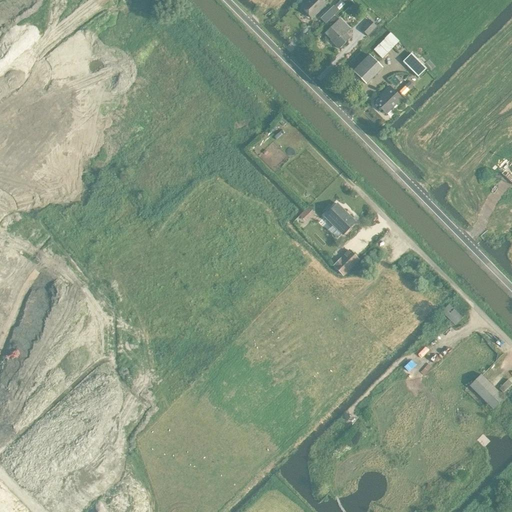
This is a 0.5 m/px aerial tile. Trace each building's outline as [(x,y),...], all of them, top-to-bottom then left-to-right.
[(325,5),(319,0),(309,0),(301,8),(311,18),(325,5)] [(321,18),(326,23),(339,12),(334,6),(321,18)] [(333,17),(328,22),(331,25),(336,20),(333,17)] [(350,38),(346,33),(350,29),(340,19),(325,33),(333,42),(332,43),(338,49),(350,38)] [(369,20),(361,29),(368,36),(376,27),(369,20)] [(393,47),(399,41),(390,33),(384,39),(385,39),(379,44),(373,50),(382,59),(387,53),(388,53),(393,47)] [(418,77),(425,70),(426,69),(411,53),(402,62),(418,77)] [(353,72),(366,84),(382,68),(369,55),(353,72)] [(409,82),(405,86),(409,90),(413,86),(409,82)] [(386,114),(402,99),(389,86),(381,94),(382,96),(375,103),(386,114)] [(511,162),(501,174),(511,184),(511,162)] [(342,235),(355,222),(337,204),(324,217),(342,235)] [(365,246),(355,255),(359,259),(369,250),(365,246)] [(332,266),(343,277),(344,276),(359,260),(349,250),(333,266),(332,266)] [(422,349),(419,346),(412,352),(415,356),(422,349)] [(413,378),(403,368),(378,392),(390,405),(404,391),(402,389),(413,378)] [(469,386),(492,409),(504,398),(480,375),(469,386)] [(499,388),(503,393),(511,384),(508,380),(499,388)]
